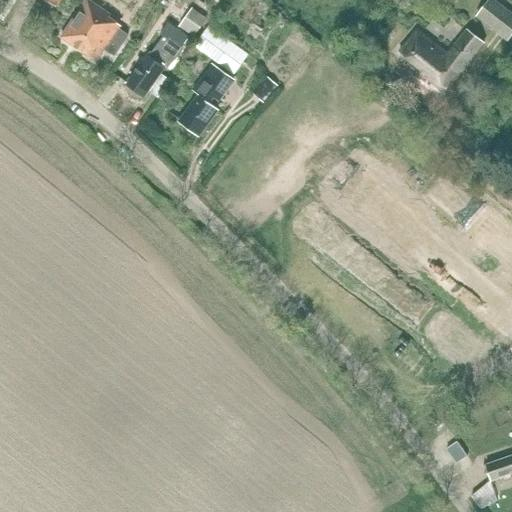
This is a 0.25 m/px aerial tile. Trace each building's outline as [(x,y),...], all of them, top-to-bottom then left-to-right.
[(113,58),(127,37),(117,29),(119,25),(108,18),(109,15),(87,0),(85,0),(60,37),(95,61),(102,51),(113,58)] [(489,0),(476,17),(506,41),(511,33),(511,15),(493,0),(489,0)] [(194,38),(207,18),(192,8),(178,27),(194,38)] [(248,55),(208,26),(193,47),(233,76),(248,55)] [(446,90),(483,43),(466,30),(447,54),(416,30),(398,52),(446,90)] [(163,74),(180,50),(163,38),(146,61),(144,60),(123,89),(140,101),(161,73),(163,74)] [(216,98),(230,78),(208,63),(191,89),(197,93),(178,121),(197,134),(215,109),(204,101),(209,93),(216,98)] [(511,228),(403,136),(377,167),(497,269),(511,251),(511,228)] [(511,301),(377,183),(356,206),(511,342),(511,301)] [(311,191),(283,221),(400,327),(427,297),(311,191)] [(457,441),(447,448),(456,463),(467,456),(457,441)] [(511,455),(485,465),(490,481),(511,473),(511,455)]
